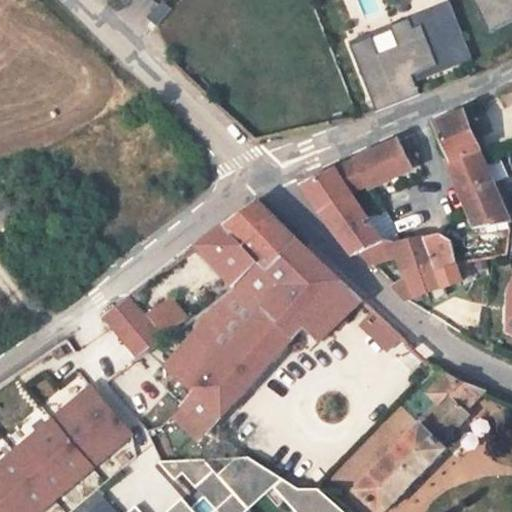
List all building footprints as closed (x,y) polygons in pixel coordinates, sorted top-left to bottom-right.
[(511,0),(475,0),(491,31),(511,20),(511,0)] [(154,28),(170,11),(161,3),(146,20),(154,28)] [(454,67),(436,21),(454,13),(450,3),(410,19),(414,29),(423,26),(439,67),(414,76),(416,82),(454,67)] [(454,67),(473,60),(454,13),(436,21),(454,67)] [(377,112),(421,94),(416,82),(414,76),(439,67),(423,26),(414,29),(410,19),(391,27),(392,30),(399,47),(379,55),(372,38),(351,46),(377,112)] [(392,30),(391,27),(350,43),(351,46),(372,38),(392,30)] [(511,101),(511,89),(503,94),(507,104),(511,101)] [(507,104),(503,94),(502,95),(497,97),(503,109),(509,106),(507,104)] [(511,220),(511,219),(464,112),(437,123),(452,159),(447,160),(465,202),(476,226),(497,223),(511,220)] [(350,194),(369,185),(384,181),(393,177),(413,168),(404,137),(380,148),(358,158),(354,161),(336,169),(303,184),(323,215),(350,194)] [(382,208),(369,185),(350,194),(361,209),(367,218),(382,208)] [(13,190),(0,197),(0,213),(8,227),(28,214),(13,190)] [(361,209),(350,194),(323,215),(335,229),(361,209)] [(257,201),(224,226),(262,263),(269,270),(297,240),(257,201)] [(403,262),(407,272),(410,280),(394,286),(409,301),(416,299),(426,295),(444,288),(438,272),(457,265),(452,241),(443,234),(426,237),(404,241),(395,243),(383,242),(367,218),(361,209),(335,229),(355,256),(362,252),(379,271),(403,262)] [(497,223),(476,226),(477,232),(498,229),(497,223)] [(262,263),(224,226),(199,246),(237,288),(262,263)] [(363,300),(297,240),(269,270),(262,263),(237,288),(191,320),(197,324),(162,364),(194,390),(183,404),(185,407),(208,432),(304,327),(320,340),(363,300)] [(426,299),(426,295),(416,299),(425,304),(426,299)] [(142,356),(166,337),(130,296),(103,316),(114,329),(117,326),(142,356)] [(149,314),(165,334),(188,318),(172,298),(149,314)] [(425,304),(416,299),(409,301),(422,309),(425,304)] [(389,353),(403,337),(373,309),(358,325),(389,353)] [(466,410),(485,391),(464,382),(450,374),(446,378),(438,372),(436,377),(437,380),(442,383),(438,387),(431,393),(440,403),(420,424),(421,426),(358,489),(381,511),(386,511),(448,447),(442,443),(453,433),(471,415),(466,410)] [(0,511),(39,511),(131,434),(92,388),(16,452),(0,466),(0,511)] [(208,432),(185,407),(175,416),(198,441),(208,432)] [(448,447),(458,438),(453,433),(442,443),(448,447)] [(247,458),(161,463),(175,480),(182,473),(200,492),(205,496),(207,499),(247,458)] [(298,490),(247,458),(207,499),(218,510),(219,511),(244,511),(248,508),(272,485),(298,511),(345,511),(319,485),(298,490)] [(200,492),(188,504),(193,509),(205,496),(200,492)] [(140,511),(135,506),(128,511),(195,511),(193,509),(188,504),(183,499),(167,511),(140,511)]
